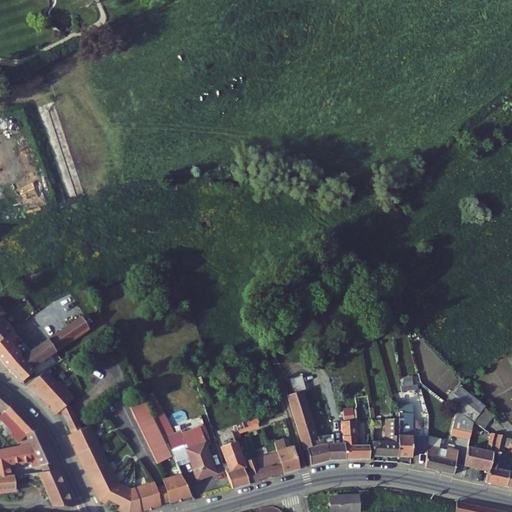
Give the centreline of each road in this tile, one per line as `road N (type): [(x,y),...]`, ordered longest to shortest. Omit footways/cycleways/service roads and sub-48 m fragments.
road 1 (secondary): [(293,486),(376,474),(511,501)]
road 2 (secondary): [(91,511),(49,424),(0,379)]
